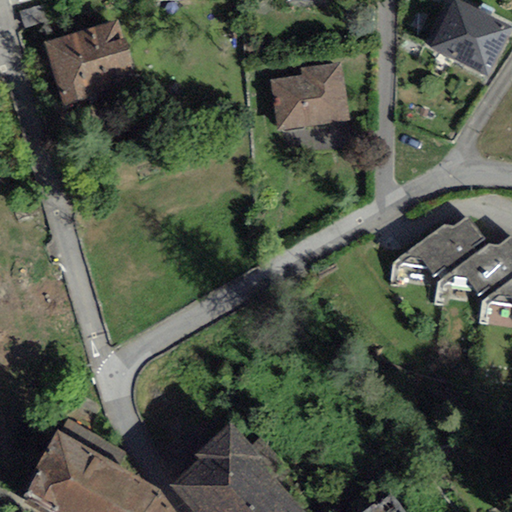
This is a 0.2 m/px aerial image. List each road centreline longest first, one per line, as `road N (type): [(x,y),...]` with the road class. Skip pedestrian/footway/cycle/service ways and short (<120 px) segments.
road 1 (tertiary): [(511,176),(454,176),(392,198),(145,344),(115,380)]
road 2 (residential): [(115,380),(11,44)]
road 3 (unknown): [(423,186),(395,133),(386,0)]
road 4 (tertiary): [(176,511),(134,443),(115,380)]
